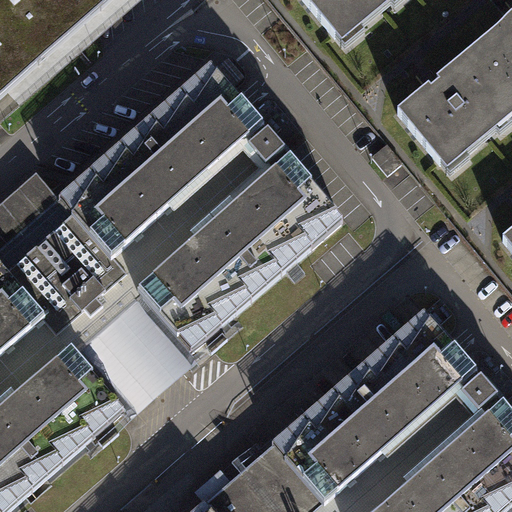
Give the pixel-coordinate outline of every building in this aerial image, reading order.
[(0,0),(0,99),(116,0),(0,0)] [(300,0),(338,44),(390,0),(300,0)] [(511,9),(472,42),(511,91),(511,9)] [(511,91),(472,42),(390,109),(441,171),(511,113),(511,91)] [(0,257),(0,511),(11,511),(344,225),(241,106),(213,73),(61,205),(60,206),(30,231),(0,257)] [(0,257),(30,231),(60,206),(61,205),(37,177),(0,208),(0,257)] [(511,226),(499,237),(511,253),(511,226)] [(507,511),(511,508),(511,417),(426,318),(201,511),(507,511)]
